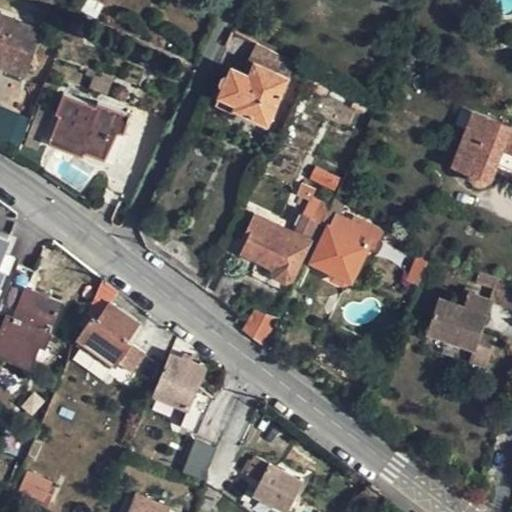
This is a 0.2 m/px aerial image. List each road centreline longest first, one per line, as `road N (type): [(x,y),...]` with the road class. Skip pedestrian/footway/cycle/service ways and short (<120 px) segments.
road 1 (residential): [(0,176),(451,511)]
road 2 (unknown): [(128,276),(200,119)]
